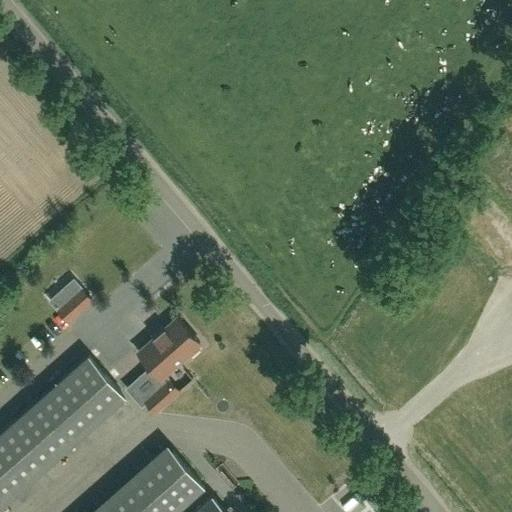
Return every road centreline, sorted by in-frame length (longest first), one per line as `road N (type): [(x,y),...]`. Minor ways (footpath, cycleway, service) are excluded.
road 1 (unclassified): [(431,511),(0,8)]
road 2 (unknown): [(303,511),(261,443),(224,422),(195,418),(134,427),(28,511)]
road 3 (unknown): [(366,435),(511,306)]
